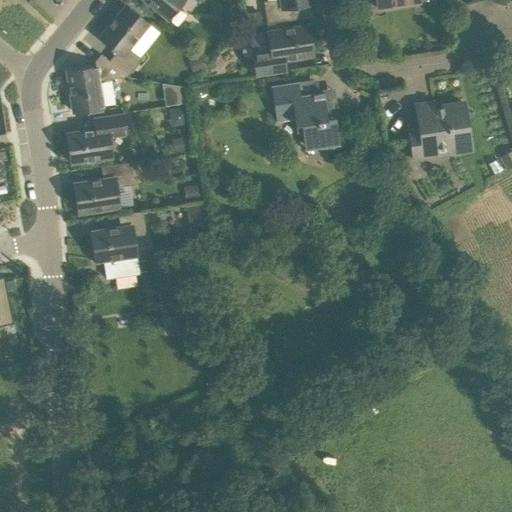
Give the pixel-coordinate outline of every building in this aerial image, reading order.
[(145,0),(169,19),(181,4),(190,11),(198,0),(145,0)] [(310,0),(273,0),(264,1),(268,24),(291,20),(289,8),(312,4),(310,0)] [(418,0),(375,0),(377,8),(419,2),(418,0)] [(109,60),(127,76),(141,59),(128,48),(148,23),(125,5),(99,37),(116,51),(109,60)] [(242,12),(233,5),(229,10),(237,17),(242,12)] [(248,25),(261,23),(259,11),(246,13),(248,25)] [(309,25),(268,31),(271,51),(252,54),(255,76),(284,72),(282,59),(313,55),(309,25)] [(109,60),(101,53),(90,67),(67,70),(73,111),(86,110),(103,107),(99,80),(127,76),(109,60)] [(200,58),(188,62),(192,73),(205,69),(200,58)] [(335,117),(328,119),(323,94),(314,95),(313,92),(300,94),(298,81),(271,86),(277,122),(295,119),(296,125),(301,124),(306,152),(340,146),(335,117)] [(164,84),(165,104),(187,103),(186,83),(164,84)] [(217,104),(216,100),(212,99),(209,100),(208,104),(209,107),(212,108),(215,107),(217,104)] [(470,142),(464,104),(434,109),(433,102),(416,105),(419,128),(409,129),(414,159),(437,155),(436,147),(470,142)] [(86,110),(88,117),(93,116),(104,115),(103,107),(86,110)] [(171,123),(186,122),(186,108),(171,108),(171,123)] [(109,136),(126,134),(123,112),(104,115),(93,116),(95,129),(66,133),(70,163),(112,157),(109,136)] [(175,154),(195,150),(192,135),(172,139),(175,154)] [(511,150),(500,157),(506,169),(511,166),(511,150)] [(131,162),(100,166),(102,179),(73,183),(78,213),(119,206),(116,186),(134,184),(131,162)] [(201,199),(198,183),(183,185),(186,201),(201,199)] [(187,206),(191,242),(207,233),(204,203),(187,206)] [(420,209),(423,214),(430,211),(427,205),(420,209)] [(134,235),(146,233),(143,212),(119,216),(121,227),(90,233),(95,262),(103,261),(107,278),(138,274),(137,255),(138,255),(134,235)] [(0,274),(0,315),(11,313),(3,273),(0,274)] [(195,331),(184,315),(168,318),(171,335),(195,331)] [(217,369),(213,371),(219,380),(223,378),(217,369)] [(273,384),(258,379),(253,397),(281,405),(286,388),(284,387),(288,375),(276,372),(273,384)]
